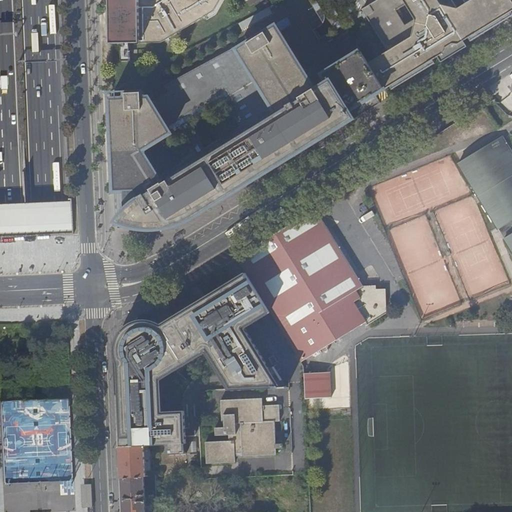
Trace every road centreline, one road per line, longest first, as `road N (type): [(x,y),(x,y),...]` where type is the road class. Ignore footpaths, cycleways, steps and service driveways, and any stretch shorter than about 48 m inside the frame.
road 1 (motorway): [(59,511),(37,0)]
road 2 (secondary): [(91,286),(148,276),(511,55)]
road 3 (motorway): [(0,55),(17,511)]
road 4 (primary): [(91,286),(77,0)]
road 5 (primary): [(101,511),(91,286)]
